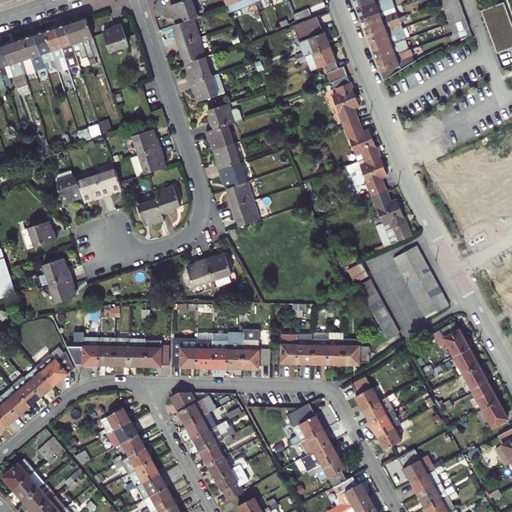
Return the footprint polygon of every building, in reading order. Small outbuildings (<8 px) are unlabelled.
[(177,15),(180,24),(194,19),(199,18),(193,0),(188,0),(171,6),(174,16),(177,15)] [(227,0),(232,11),(254,3),(256,9),(260,8),(256,0),(227,0)] [(355,0),(359,9),(383,0),(355,0)] [(383,0),(359,9),(363,20),(402,4),(400,0),(383,0)] [(460,0),(447,0),(444,1),(448,12),(463,6),(460,0)] [(497,54),(511,49),(511,21),(505,2),(481,10),(497,54)] [(363,20),(367,29),(406,15),(402,4),(363,20)] [(463,6),(448,12),(452,22),(467,16),(463,6)] [(311,8),(295,14),(298,20),(313,14),(311,8)] [(367,29),(371,41),(403,28),(411,25),(406,15),(367,29)] [(300,56),(302,59),(333,47),(321,16),(295,26),(306,53),(300,56)] [(467,16),(452,22),(456,33),(471,28),(467,16)] [(95,37),(89,19),(88,17),(77,21),(89,55),(90,60),(96,58),(90,38),(95,37)] [(201,38),(194,19),(180,24),(174,26),(177,35),(174,36),(178,46),(201,38)] [(66,25),(73,44),(75,52),(81,50),(83,57),(89,55),(77,21),(66,25)] [(69,45),(73,44),(66,25),(56,28),(69,67),(75,66),(69,45)] [(132,53),(123,25),(112,28),(113,31),(104,33),(112,60),(132,53)] [(69,67),(56,28),(45,31),(52,51),(59,71),(69,67)] [(371,41),(375,51),(404,39),(415,35),(413,29),(404,32),(403,28),(371,41)] [(52,51),(45,31),(35,35),(41,54),(44,62),(50,60),(47,52),(52,51)] [(41,54),(35,35),(24,38),(31,58),(41,54)] [(24,38),(14,41),(21,61),(31,58),(24,38)] [(183,55),(186,64),(207,58),(201,38),(178,46),(181,56),(183,55)] [(375,51),(379,62),(409,51),(404,39),(375,51)] [(21,61),(14,41),(4,45),(13,72),(15,77),(25,73),(21,61)] [(13,72),(4,45),(0,45),(0,66),(3,75),(13,72)] [(341,69),(333,47),(302,59),(303,63),(309,60),(313,70),(325,66),(332,83),(350,75),(347,67),(341,69)] [(409,51),(379,62),(386,80),(416,62),(413,56),(415,55),(413,49),(409,51)] [(207,58),(186,64),(189,73),(187,74),(190,84),(213,76),(207,58)] [(269,84),(265,73),(259,76),(263,86),(269,84)] [(335,96),(346,125),(361,119),(356,107),(362,105),(350,75),(332,83),(335,90),(339,88),(341,93),(335,96)] [(219,95),(213,76),(190,84),(193,94),(196,93),(199,102),(219,95)] [(228,104),(208,111),(212,122),(210,122),(213,131),(228,125),(243,121),(239,109),(230,112),(228,104)] [(364,152),(366,158),(381,152),(372,130),(366,132),(361,119),(346,125),(358,154),(364,152)] [(234,144),(228,125),(213,131),(206,133),(209,144),(211,143),(214,151),(234,144)] [(133,137),(139,155),(162,148),(159,139),(156,140),(153,131),(133,137)] [(91,132),(81,135),(83,142),(94,138),(91,132)] [(215,162),(218,171),(240,163),(234,144),(214,151),(217,161),(215,162)] [(145,174),(165,168),(162,158),(165,158),(162,148),(139,155),(145,174)] [(363,165),(374,195),(388,190),(383,178),(390,175),(381,152),(366,158),(368,163),(363,165)] [(223,180),(226,188),(247,182),(240,163),(218,171),(221,181),(223,180)] [(123,189),(116,169),(98,175),(105,198),(115,195),(114,191),(123,189)] [(98,175),(78,181),(83,196),(85,201),(94,198),(95,201),(105,198),(98,175)] [(78,181),(77,176),(57,182),(64,205),(74,201),(74,199),(83,196),(78,181)] [(247,182),(226,188),(230,199),(227,199),(231,209),(253,202),(247,182)] [(312,182),(306,184),(309,191),(315,188),(312,182)] [(174,186),(156,193),(158,199),(163,214),(173,211),(172,209),(181,206),(174,186)] [(374,195),(395,246),(414,238),(415,238),(399,199),(393,201),(388,190),(374,195)] [(163,214),(158,199),(139,205),(145,224),(153,221),(154,224),(164,220),(163,214)] [(259,220),(253,202),(231,209),(234,219),(236,219),(239,227),(259,220)] [(51,231),(49,222),(30,228),(36,247),(58,240),(54,230),(51,231)] [(0,298),(17,293),(2,246),(0,247),(0,298)] [(408,252),(411,258),(423,252),(419,246),(408,252)] [(396,258),(399,264),(411,258),(408,252),(396,258)] [(423,252),(411,258),(415,265),(426,259),(423,252)] [(217,254),(208,257),(214,278),(233,273),(226,253),(218,256),(217,254)] [(47,262),(53,281),(75,274),(72,265),(69,265),(66,256),(47,262)] [(214,278),(208,257),(197,260),(198,263),(189,265),(196,284),(214,278)] [(411,258),(399,264),(403,271),(415,265),(411,258)] [(426,259),(415,265),(418,271),(430,265),(426,259)] [(351,269),(357,282),(371,275),(364,262),(351,269)] [(415,265),(403,271),(407,278),(418,271),(415,265)] [(430,265),(418,271),(422,278),(434,272),(430,265)] [(418,271),(407,278),(410,284),(422,278),(418,271)] [(434,272),(422,278),(425,285),(437,279),(434,272)] [(75,274),(53,281),(59,300),(78,294),(75,285),(78,284),(75,274)] [(410,284),(414,291),(425,285),(422,278),(410,284)] [(360,286),(364,292),(377,285),(373,279),(360,286)] [(425,285),(429,291),(441,285),(437,279),(425,285)] [(377,285),(364,292),(368,299),(380,292),(377,285)] [(414,291),(417,297),(429,291),(425,285),(414,291)] [(429,291),(432,298),(444,292),(441,285),(429,291)] [(429,291),(417,297),(421,304),(432,298),(429,291)] [(380,292),(368,299),(371,306),(384,299),(380,292)] [(444,292),(432,298),(436,304),(448,298),(444,292)] [(432,298),(421,304),(425,310),(436,304),(432,298)] [(436,304),(439,311),(451,305),(448,298),(436,304)] [(384,299),(371,306),(374,312),(387,306),(384,299)] [(436,304),(425,310),(428,317),(439,311),(436,304)] [(374,312),(378,319),(391,312),(387,306),(374,312)] [(391,312),(378,319),(382,325),(394,319),(391,312)] [(382,325),(385,332),(398,326),(394,319),(382,325)] [(470,348),(456,322),(433,334),(441,348),(448,344),(455,356),(470,348)] [(398,326),(385,332),(389,339),(402,333),(398,326)] [(246,330),(245,338),(245,366),(260,366),(260,363),(272,363),(272,346),(265,346),(260,346),(261,334),(261,330),(246,330)] [(299,361),(300,336),(300,332),(283,332),(282,361),(299,361)] [(116,363),(116,336),(102,335),(101,337),(101,363),(116,363)] [(86,336),(85,363),(101,363),(101,337),(86,336)] [(132,336),(116,336),(116,363),(131,364),(132,337),(132,336)] [(199,365),(199,338),(199,336),(175,336),(174,362),(182,362),(182,365),(199,365)] [(299,361),(314,362),(315,337),(300,336),(299,361)] [(148,337),(132,337),(131,364),(147,364),(148,337)] [(148,337),(147,364),(163,365),(163,362),(171,363),(172,343),(165,343),(165,338),(148,337)] [(245,366),(245,338),(230,337),(229,339),(229,366),(245,366)] [(315,337),(314,362),(329,362),(330,337),(315,337)] [(345,337),(330,337),(329,362),(344,363),(345,344),(345,337)] [(214,365),(215,338),(199,338),(199,365),(214,365)] [(215,338),(214,365),(229,366),(229,339),(215,338)] [(361,344),(345,344),(344,363),(361,363),(361,360),(372,361),(372,345),(361,344)] [(470,348),(455,356),(464,373),(480,365),(470,348)] [(51,352),(36,364),(37,365),(54,384),(75,366),(67,349),(56,358),(51,352)] [(37,365),(26,375),(42,394),(54,384),(37,365)] [(464,373),(474,391),(489,383),(480,365),(464,373)] [(13,383),(31,404),(42,394),(26,375),(24,374),(13,383)] [(356,397),(364,410),(381,400),(367,376),(352,384),(359,395),(356,397)] [(13,383),(1,394),(19,414),(31,404),(13,383)] [(489,383),(474,391),(484,409),(499,401),(489,383)] [(393,388),(386,392),(388,396),(395,392),(393,388)] [(179,410),(178,411),(185,424),(203,415),(209,412),(202,398),(195,402),(190,391),(179,392),(172,395),(179,410)] [(398,397),(395,392),(388,396),(390,401),(398,397)] [(1,394),(0,394),(0,416),(7,424),(19,414),(1,394)] [(364,410),(371,423),(395,409),(390,401),(388,396),(381,400),(364,410)] [(499,401),(484,409),(493,427),(509,418),(499,401)] [(207,407),(209,411),(217,407),(214,403),(207,407)] [(294,427),(317,414),(311,403),(288,415),(294,427)] [(336,421),(340,432),(346,429),(342,419),(339,420),(332,404),(321,408),(323,412),(319,414),(324,425),(336,421)] [(107,416),(114,429),(131,420),(124,407),(107,416)] [(219,412),(217,407),(209,411),(212,416),(219,412)] [(395,409),(371,423),(378,436),(395,426),(402,422),(395,409)] [(325,429),(317,414),(294,427),(299,435),(289,441),(292,446),(301,441),(325,429)] [(185,424),(193,438),(210,429),(203,415),(185,424)] [(412,423),(410,418),(402,422),(404,426),(412,423)] [(122,443),(139,434),(131,420),(114,429),(108,433),(107,433),(115,447),(122,443)] [(193,438),(200,451),(217,442),(224,439),(231,434),(235,433),(232,426),(228,428),(229,431),(224,434),(219,426),(217,427),(216,426),(210,429),(193,438)] [(395,426),(378,436),(386,449),(402,440),(395,426)] [(511,427),(498,435),(503,444),(496,447),(506,466),(511,462),(511,427)] [(98,433),(101,437),(107,433),(108,433),(106,429),(98,433)] [(309,454),(332,442),(325,429),(301,441),(309,454)] [(129,456),(146,447),(139,434),(122,443),(129,456)] [(234,439),(231,434),(224,439),(226,443),(234,439)] [(38,450),(47,460),(53,455),(62,447),(54,436),(38,450)] [(200,451),(208,465),(225,456),(217,442),(200,451)] [(308,472),(339,455),(332,442),(309,454),(313,463),(306,468),(308,472)] [(129,473),(153,459),(146,447),(129,456),(122,459),(115,463),(118,468),(124,464),(129,473)] [(411,481),(442,463),(440,460),(433,464),(428,455),(421,458),(415,447),(397,457),(411,481)] [(82,464),(90,460),(84,449),(75,455),(82,464)] [(115,463),(122,459),(120,455),(113,459),(115,463)] [(330,477),(335,486),(346,480),(342,471),(346,469),(339,455),(308,472),(310,476),(318,472),(323,481),(330,477)] [(225,456),(208,465),(215,478),(232,469),(225,456)] [(3,476),(13,488),(35,470),(24,458),(3,476)] [(160,473),(153,459),(129,473),(135,482),(127,486),(130,490),(160,473)] [(248,466),(246,461),(238,465),(232,469),(215,478),(222,491),(223,490),(229,501),(245,492),(241,485),(250,480),(244,468),(248,466)] [(411,481),(418,495),(442,481),(437,472),(445,468),(442,463),(411,481)] [(24,500),(45,482),(46,482),(35,470),(13,488),(24,500)] [(168,486),(160,473),(130,490),(132,494),(140,490),(144,499),(168,486)] [(71,476),(65,481),(67,484),(73,479),(71,476)] [(340,511),(347,509),(353,505),(369,496),(362,483),(358,485),(353,476),(346,480),(335,486),(345,505),(337,509),(338,511),(340,511)] [(442,481),(418,495),(426,508),(457,490),(455,486),(447,490),(442,481)] [(24,500),(34,511),(50,498),(55,494),(45,482),(24,500)] [(151,511),(152,511),(158,508),(175,499),(168,486),(144,499),(149,507),(142,511),(151,511)] [(457,490),(426,508),(427,511),(448,511),(449,511),(457,507),(452,498),(459,494),(457,490)] [(55,494),(50,498),(61,511),(65,507),(55,494)] [(238,505),(242,511),(257,511),(262,510),(255,496),(238,505)] [(369,496),(353,505),(354,507),(348,511),(347,509),(340,511),(370,511),(376,509),(369,496)] [(50,498),(34,511),(33,511),(59,511),(61,511),(50,498)] [(158,508),(159,511),(182,511),(175,499),(158,508)] [(85,505),(88,509),(94,503),(91,500),(85,505)] [(262,510),(257,511),(272,511),(279,507),(276,502),(269,506),(262,510)] [(96,506),(94,503),(88,509),(90,511),(96,506)]
